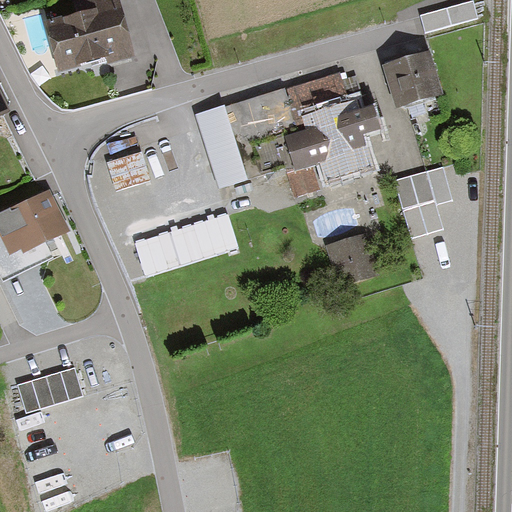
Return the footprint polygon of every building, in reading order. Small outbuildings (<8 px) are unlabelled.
[(80,19),(49,27),(61,72),(102,61),(104,69),(130,62),(113,0),(79,0),(75,1),(80,19)] [(424,58),(381,71),(393,111),(436,98),(424,58)] [(336,76),(195,115),(216,190),(284,171),(291,198),(316,191),(314,185),(367,170),(358,136),(374,132),(359,77),(338,83),(336,76)] [(421,175),(397,182),(403,205),(427,199),(421,175)] [(43,195),(0,214),(0,255),(7,271),(65,245),(43,195)] [(149,281),(243,253),(232,216),(138,244),(149,281)] [(374,276),(363,238),(322,250),(334,288),(374,276)] [(79,370),(22,386),(30,414),(87,397),(79,370)]
